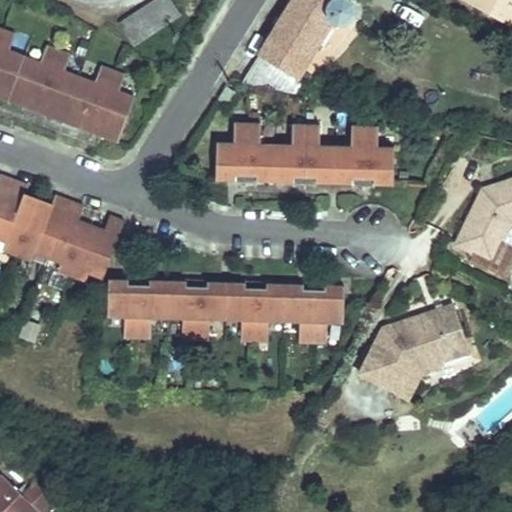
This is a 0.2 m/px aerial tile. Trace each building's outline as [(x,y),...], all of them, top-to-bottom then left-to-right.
[(182,0),(136,0),(97,25),(133,40),(186,5),(182,0)] [(285,0),(269,23),(225,78),(287,88),(330,22),(338,26),(351,28),(356,16),(349,6),(340,0),(285,0)] [(511,12),(511,1),(510,0),(468,0),(467,3),(504,25),(511,13),(511,12)] [(0,90),(123,128),(133,94),(114,88),(119,70),(95,62),(90,80),(58,70),(63,54),(40,48),(35,64),(0,53),(0,46),(4,35),(0,33),(0,90)] [(220,96),(231,103),(240,89),(229,82),(220,96)] [(215,137),(214,175),(403,179),(404,139),(388,138),(388,121),(355,120),(355,138),(326,138),(327,119),(297,118),(297,137),(266,136),(267,117),(234,116),(234,138),(215,137)] [(0,225),(13,229),(9,244),(39,253),(44,237),(69,244),(64,260),(94,269),(98,252),(122,259),(138,203),(115,196),(110,215),(86,209),(91,188),(62,179),(56,199),(26,190),(31,172),(4,164),(0,177),(0,225)] [(511,182),(481,188),(463,225),(498,245),(510,226),(511,225),(511,182)] [(498,245),(463,225),(455,245),(489,262),(498,245)] [(371,280),(128,258),(125,293),(142,294),(140,316),(169,318),(171,297),(195,299),(193,322),(228,326),(230,303),(256,305),(254,329),(289,332),(291,310),(316,312),(314,335),(341,338),(343,317),(368,319),(371,280)] [(411,330),(381,377),(410,396),(436,363),(486,346),(479,315),(411,330)] [(436,363),(410,396),(426,405),(448,378),(490,363),(486,346),(436,363)] [(0,511),(29,511),(31,510),(0,480),(0,511)]
